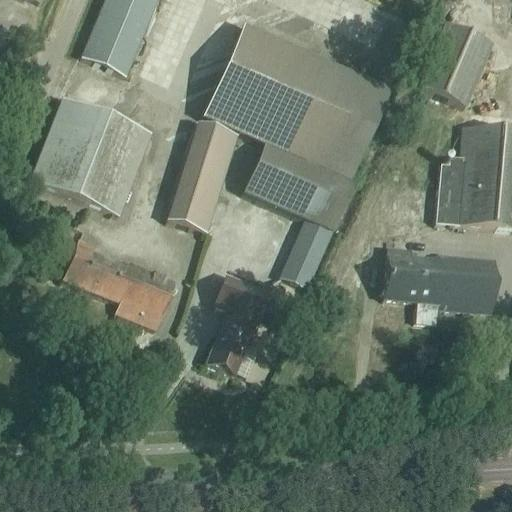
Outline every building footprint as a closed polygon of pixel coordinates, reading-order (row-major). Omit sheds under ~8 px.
[(124,80),(157,0),(105,0),(80,61),(124,80)] [(464,111),(491,47),(444,27),(417,91),(464,111)] [(303,58),(262,152),(241,198),(307,227),(329,237),(330,237),(350,191),(391,97),(303,58)] [(118,220),(150,137),(62,102),(30,185),(118,220)] [(511,233),(511,135),(461,131),(459,162),(448,161),(447,170),(439,169),(434,227),(511,233)] [(307,227),(282,283),(305,292),(329,237),(307,227)] [(127,272),(75,251),(61,285),(117,308),(114,317),(154,334),(175,286),(129,266),(127,272)] [(439,263),(409,261),(409,255),(386,253),(381,303),(436,308),(436,312),(490,317),(494,264),(439,259),(439,263)] [(247,350),(256,327),(269,298),(224,280),(211,310),(226,316),(221,331),(205,369),(232,379),(244,349),(247,350)]
